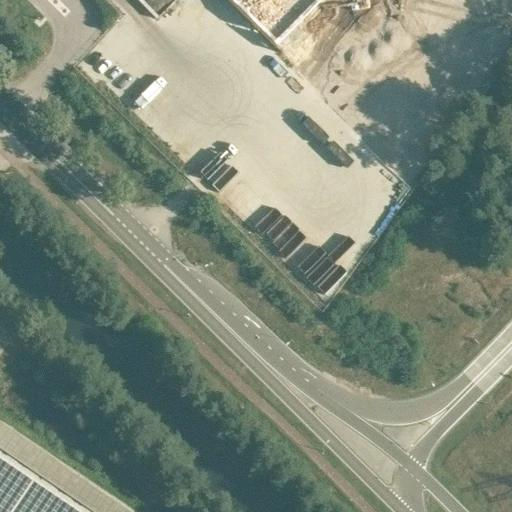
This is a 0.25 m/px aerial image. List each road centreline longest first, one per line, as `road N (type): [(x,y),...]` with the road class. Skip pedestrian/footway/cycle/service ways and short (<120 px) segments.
road 1 (tertiary): [(245,344),(0,107)]
road 2 (tertiary): [(245,344),(305,418),(402,511)]
road 3 (motorway): [(461,407),(379,413),(314,393)]
road 4 (tertiary): [(413,467),(314,393)]
